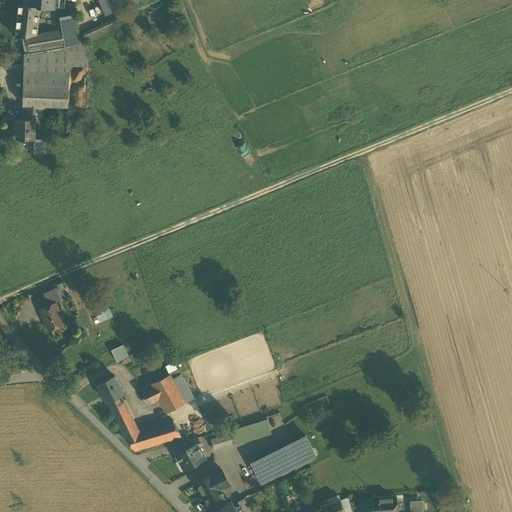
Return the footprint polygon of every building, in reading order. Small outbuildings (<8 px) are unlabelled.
[(30,0),(30,5),(40,7),(55,8),(55,0),(30,0)] [(112,0),(99,0),(106,15),(117,10),(112,0)] [(112,0),(117,10),(141,0),(112,0)] [(40,7),(30,5),(19,4),(15,37),(16,37),(27,35),(37,34),(37,33),(40,7)] [(75,14),(60,17),(65,46),(81,43),(80,37),(75,14)] [(62,29),(37,33),(37,34),(27,35),(30,53),(65,47),(65,46),(60,17),(62,29)] [(119,19),(80,37),(81,43),(81,44),(121,25),(119,19)] [(70,46),(24,54),(23,105),(24,105),(35,105),(69,106),(70,46)] [(35,105),(24,105),(24,119),(35,119),(35,105)] [(24,119),(17,119),(17,139),(34,139),(35,139),(35,119),(24,119)] [(35,139),(34,139),(34,153),(47,154),(47,140),(35,139)] [(254,179),(263,174),(246,143),(236,148),(254,179)] [(55,288),(43,293),(48,305),(56,302),(60,300),(55,288)] [(48,305),(40,309),(49,331),(65,324),(56,302),(48,305)] [(107,304),(99,307),(101,313),(94,315),(97,322),(112,316),(107,304)] [(122,345),(111,350),(117,362),(128,356),(122,345)] [(170,374),(152,383),(160,397),(167,411),(185,402),(173,378),(170,374)] [(192,398),(180,375),(173,378),(185,402),(192,398)] [(114,376),(98,384),(107,402),(109,401),(119,396),(123,394),(114,376)] [(160,397),(152,383),(141,388),(148,403),(160,397)] [(119,396),(109,401),(111,407),(122,402),(119,396)] [(173,420),(125,435),(130,445),(135,450),(181,436),(173,420)] [(231,433),(225,435),(228,445),(234,444),(231,433)] [(225,435),(210,439),(213,450),(228,445),(225,435)] [(305,435),(284,446),(295,468),(316,457),(305,435)] [(197,437),(179,442),(184,450),(197,443),(199,446),(201,445),(197,437)] [(184,450),(176,455),(179,461),(182,459),(187,468),(205,458),(199,446),(197,443),(184,450)] [(284,446),(252,462),(262,484),(295,468),(284,446)] [(221,469),(197,483),(212,511),(228,502),(221,489),(230,484),(221,469)] [(397,511),(396,496),(372,498),(372,499),(373,511),(397,511)] [(249,511),(251,511),(244,499),(239,502),(241,505),(244,511),(249,511)] [(373,511),(372,499),(359,499),(359,511),(373,511)] [(410,511),(423,511),(423,499),(409,500),(410,511)] [(344,511),(340,500),(325,506),(326,507),(327,511),(344,511)] [(228,502),(212,511),(244,511),(241,505),(233,510),(228,502)]
